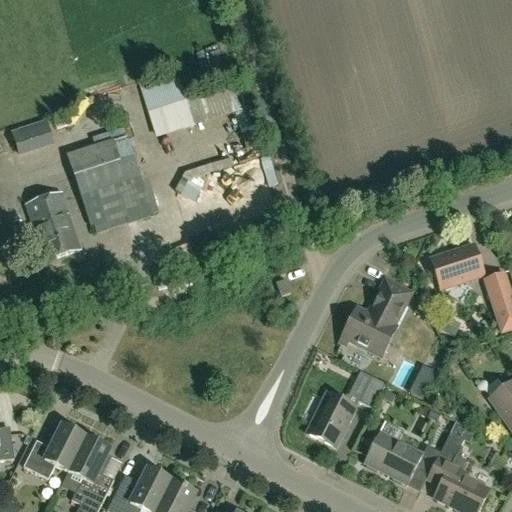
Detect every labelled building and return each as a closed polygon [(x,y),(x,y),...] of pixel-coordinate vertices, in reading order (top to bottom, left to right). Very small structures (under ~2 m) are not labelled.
[(181,75),(143,86),(153,121),(191,109),(195,125),(222,117),(214,90),(187,98),(181,75)] [(17,134),(22,153),(56,143),(51,125),(17,134)] [(75,184),(89,228),(93,227),(95,235),(153,217),(149,206),(135,164),(121,169),(112,142),(66,157),(75,184)] [(192,179),(195,187),(213,179),(209,171),(192,179)] [(81,251),(62,195),(26,208),(44,263),(81,251)] [(440,292),(483,278),(473,247),(430,261),(440,292)] [(486,282),(503,334),(511,331),(511,301),(504,276),(486,282)] [(281,298),(290,295),(285,281),(276,285),(281,298)] [(393,329),(410,295),(385,282),(368,316),(356,310),(339,344),(345,347),(348,343),(381,359),(396,330),(393,329)] [(385,386),(371,379),(358,404),(372,411),(385,386)] [(428,390),(414,383),(408,395),(422,402),(428,390)] [(511,384),(489,401),(511,433),(511,384)] [(306,435),(335,450),(355,410),(327,395),(306,435)] [(85,441),(86,439),(62,427),(50,450),(36,443),(23,469),(48,482),(55,468),(67,474),(68,475),(85,441)] [(437,460),(440,455),(427,448),(422,457),(379,435),(363,466),(407,488),(415,471),(428,478),(437,460)] [(428,478),(426,482),(440,489),(434,500),(457,511),(478,511),(489,492),(460,478),(467,465),(455,459),(464,442),(450,436),(440,455),(437,460),(428,478)] [(0,462),(14,461),(11,437),(0,438),(0,462)] [(61,489),(75,496),(71,503),(80,507),(77,511),(98,511),(113,482),(98,475),(110,451),(86,439),(85,441),(68,475),(61,489)] [(141,511),(156,511),(171,483),(147,470),(138,488),(132,490),(121,485),(107,511),(140,511),(141,511)] [(171,483),(156,511),(186,511),(196,495),(171,483)]
